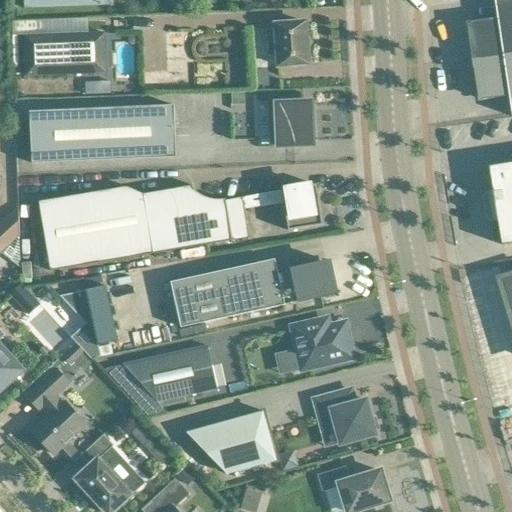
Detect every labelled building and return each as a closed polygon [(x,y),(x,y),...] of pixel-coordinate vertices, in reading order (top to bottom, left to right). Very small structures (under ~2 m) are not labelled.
[(23,0),(24,8),(112,5),(112,0),(23,0)] [(179,0),(165,0),(166,9),(180,8),(179,0)] [(511,0),(494,0),(497,18),(470,22),(471,26),(467,27),(471,54),(476,53),(478,69),(474,70),(478,97),(482,97),(482,100),(509,96),(511,114),(511,0)] [(306,39),(305,22),(275,25),(276,37),(267,37),(269,55),(278,54),(278,66),(308,64),(307,48),(308,48),(308,46),(307,47),(306,40),(307,40),(307,39),(306,39)] [(90,73),(89,34),(25,36),(26,76),(90,73)] [(313,141),(312,112),(307,112),(307,107),(308,107),(307,101),(275,103),(276,114),(270,114),(271,130),(276,130),(277,147),(304,146),(304,144),(304,141),(307,141),(313,141)] [(174,105),(30,112),(32,164),(176,157),(174,105)] [(511,163),(489,167),(493,190),(487,191),(492,223),(498,222),(502,245),(511,243),(511,163)] [(316,185),(256,195),(256,196),(259,196),(261,207),(284,203),(288,231),(323,225),(316,185)] [(38,202),(50,271),(231,241),(231,242),(232,242),(232,241),(249,238),(242,199),(245,198),(245,197),(225,200),(225,199),(224,199),(219,200),(215,200),(210,199),(206,198),(202,196),(198,193),(195,190),(192,187),(192,186),(176,188),(176,189),(143,194),(127,187),(38,202)] [(0,252),(19,235),(19,209),(0,225),(0,252)] [(337,293),(331,270),(327,271),(325,263),(278,274),(275,260),(170,282),(181,328),(285,305),(285,304),(337,293)] [(31,263),(22,263),(23,280),(32,279),(31,263)] [(511,277),(502,281),(511,310),(509,310),(511,319),(511,277)] [(10,295),(28,315),(40,304),(28,292),(22,284),(10,295)] [(87,291),(60,297),(96,337),(87,291)] [(294,328),(301,359),(309,357),(311,366),(351,357),(344,325),(333,328),(332,329),(326,325),(326,324),(326,321),(294,328)] [(0,392),(24,371),(0,344),(0,339),(5,335),(0,330),(0,392)] [(62,357),(25,391),(29,394),(56,369),(69,384),(78,376),(93,362),(85,353),(76,344),(62,357)] [(124,365),(158,402),(217,389),(208,346),(124,365)] [(69,384),(56,369),(26,396),(40,411),(43,408),(50,416),(32,432),(54,455),(87,425),(65,402),(63,403),(57,396),(69,384)] [(366,400),(358,403),(354,404),(350,390),(314,400),(323,432),(336,428),(341,444),(375,435),(374,431),(379,430),(375,417),(371,419),(366,400)] [(187,433),(227,474),(276,461),(276,462),(277,461),(263,411),(262,411),(262,412),(187,433)] [(90,466),(76,479),(89,493),(89,494),(89,495),(90,494),(95,501),(96,502),(106,511),(113,511),(132,495),(145,483),(112,447),(114,446),(104,435),(81,456),(90,466)] [(166,445),(156,454),(163,462),(173,453),(166,445)] [(351,511),(388,501),(390,501),(389,499),(389,500),(380,472),(381,472),(380,471),(379,471),(379,472),(367,476),(366,475),(365,476),(358,479),(358,478),(356,479),(349,481),(345,468),(319,476),(323,490),(340,485),(348,511),(351,511)] [(175,479),(146,506),(151,511),(177,511),(174,508),(190,494),(175,479)] [(247,511),(249,511),(264,511),(271,502),(257,494),(247,511)]
